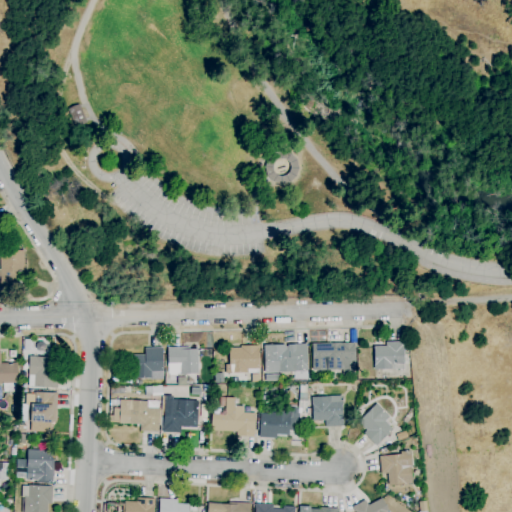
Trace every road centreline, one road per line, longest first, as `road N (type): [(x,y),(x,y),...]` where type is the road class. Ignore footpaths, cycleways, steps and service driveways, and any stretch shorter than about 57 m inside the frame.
road 1 (residential): [(0,319),(402,309)]
road 2 (residential): [(0,149),(93,338),(84,511)]
road 3 (residential): [(87,462),(341,470)]
